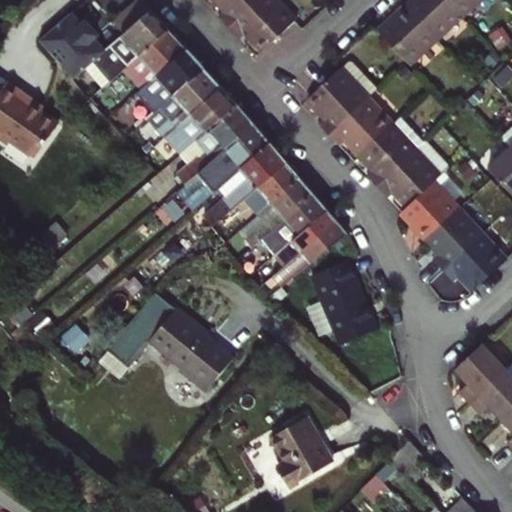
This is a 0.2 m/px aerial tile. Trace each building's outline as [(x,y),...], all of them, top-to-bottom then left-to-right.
[(136,0),(114,19),(126,33),(152,10),(143,0),(136,0)] [(220,19),(231,31),(262,0),(214,0),(227,13),(220,19)] [(248,36),(262,50),(294,20),(274,0),(262,0),(231,31),(241,42),(248,36)] [(435,42),(459,19),(440,0),(416,0),(405,10),(435,42)] [(440,0),(459,19),(479,0),(440,0)] [(112,78),(126,67),(169,29),(152,10),(126,33),(105,50),(96,58),(112,78)] [(408,67),(435,42),(405,10),(378,35),(408,67)] [(96,58),(105,50),(93,36),(97,33),(86,20),(82,23),(72,11),(41,39),(75,76),(85,68),(96,58)] [(126,67),(143,87),(187,49),(169,29),(126,67)] [(138,92),(153,110),(204,67),(187,49),(143,87),(138,92)] [(102,88),(112,78),(96,58),(85,68),(102,88)] [(321,128),(332,139),(370,103),(381,92),(355,65),(350,64),(340,73),(310,101),(328,121),(321,128)] [(163,137),(165,135),(221,86),(204,67),(153,110),(146,116),(163,137)] [(467,103),(481,90),(471,79),(457,93),(467,103)] [(46,144),(60,124),(42,111),(31,104),(34,99),(8,81),(0,92),(0,137),(8,143),(10,140),(33,156),(43,142),(46,144)] [(181,153),(181,152),(237,105),(221,86),(165,135),(181,153)] [(42,111),(45,107),(34,99),(31,104),(42,111)] [(363,158),(394,129),(370,103),(332,139),(342,149),(349,143),(363,158)] [(196,172),(254,124),(237,105),(181,152),(181,153),(188,161),(176,172),(185,182),(196,172)] [(379,189),(417,153),(426,144),(427,144),(404,120),(394,129),(363,158),(376,172),(369,179),(379,189)] [(222,183),(269,143),(254,124),(196,172),(212,191),(214,189),(222,183)] [(33,156),(36,158),(46,144),(43,142),(33,156)] [(213,223),(236,204),(285,162),(269,143),(222,183),(214,189),(220,196),(203,211),(213,223)] [(410,208),(435,184),(441,178),(450,169),(426,144),(417,153),(379,189),(390,201),(397,195),(410,208)] [(511,147),(491,167),(511,189),(511,147)] [(264,209),(271,202),(299,178),(285,162),(236,204),(250,220),(264,209)] [(258,240),(273,229),(313,194),(299,178),(271,202),(264,209),(270,216),(251,231),(258,240)] [(404,214),(428,240),(459,210),(435,184),(410,208),(404,214)] [(273,259),(288,246),(327,211),(313,194),(273,229),(281,238),(266,251),(273,259)] [(435,260),(445,271),(483,235),(459,210),(428,240),(441,254),(435,260)] [(288,246),(297,257),(337,222),(327,211),(288,246)] [(274,277),(283,287),(347,234),(337,222),(297,257),(274,277)] [(462,277),(476,291),(507,261),(483,235),(445,271),(455,283),(462,277)] [(341,343),(378,329),(350,260),(313,274),(325,301),(336,329),(341,343)] [(174,365),(209,394),(238,358),(216,340),(218,338),(158,290),(111,347),(125,359),(144,336),(177,362),(174,365)] [(325,301),(311,307),(322,335),(336,329),(325,301)] [(459,393),(470,405),(508,369),(484,344),(455,370),(468,384),(459,393)] [(489,407),(502,421),(511,412),(511,373),(508,369),(470,405),(480,416),(489,407)] [(511,436),(505,443),(511,449),(511,412),(502,421),(511,431),(511,436)] [(277,465),(289,486),(332,462),(307,415),(272,435),(286,460),(277,465)] [(421,488),(428,480),(420,471),(428,462),(412,443),(399,456),(419,476),(415,482),(421,488)] [(415,482),(419,476),(399,456),(394,461),(415,482)] [(473,511),(463,500),(449,511),(473,511)]
